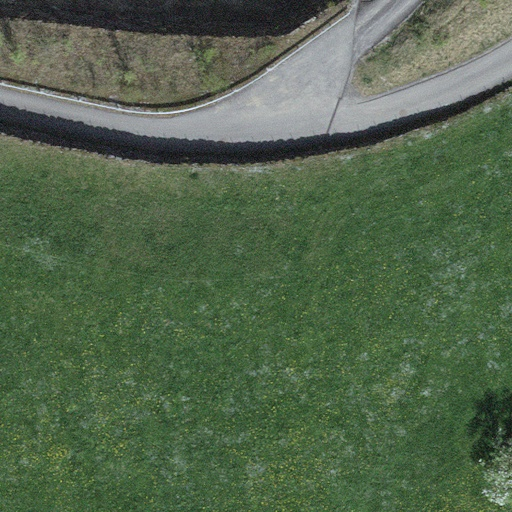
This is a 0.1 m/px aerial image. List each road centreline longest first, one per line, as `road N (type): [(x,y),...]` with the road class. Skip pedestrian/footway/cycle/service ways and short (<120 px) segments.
road 1 (unclassified): [(511,58),(438,97),(358,125),(270,137),(130,135),(0,108)]
road 2 (track): [(270,137),(293,86),(398,0)]
